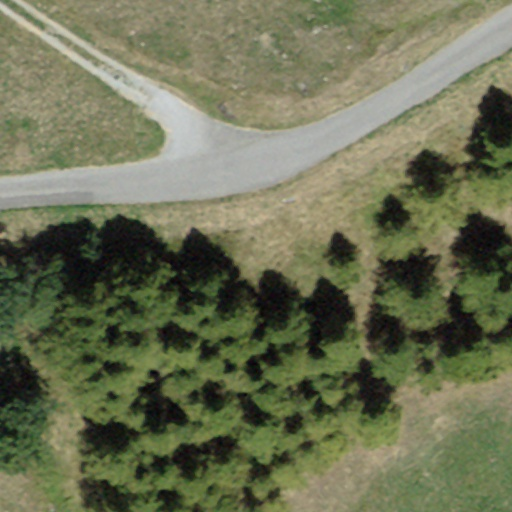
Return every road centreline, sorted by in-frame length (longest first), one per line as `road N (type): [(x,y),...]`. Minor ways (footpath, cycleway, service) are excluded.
road 1 (unclassified): [(0,196),(303,157),(511,34)]
road 2 (track): [(223,173),(214,139),(0,0)]
